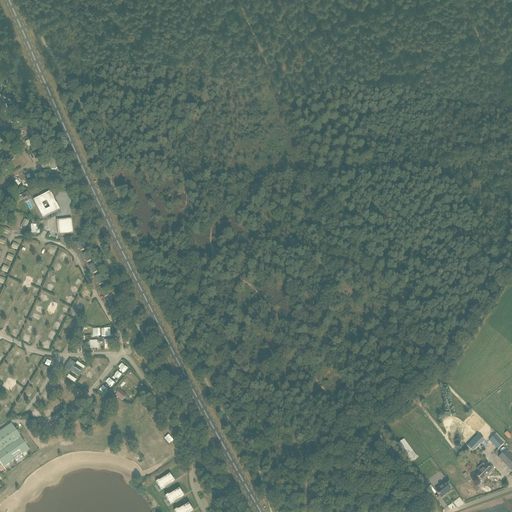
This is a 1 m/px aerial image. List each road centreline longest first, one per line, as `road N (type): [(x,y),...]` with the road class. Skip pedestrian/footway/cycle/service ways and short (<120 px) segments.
road 1 (primary): [(259,511),(134,281),(7,0)]
road 2 (track): [(241,0),(317,177),(439,376)]
road 3 (track): [(317,177),(511,148)]
road 4 (track): [(511,270),(439,376)]
road 5 (track): [(464,1),(511,117)]
